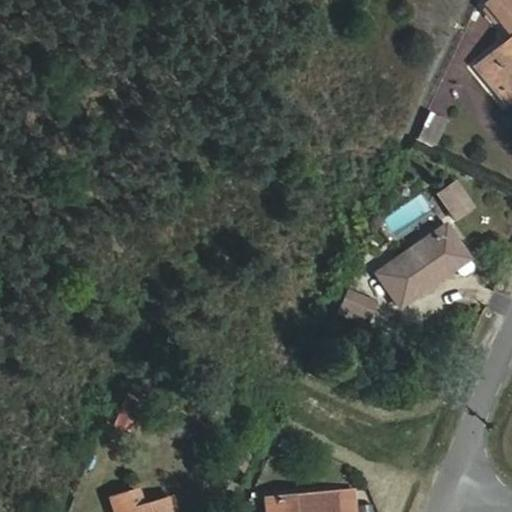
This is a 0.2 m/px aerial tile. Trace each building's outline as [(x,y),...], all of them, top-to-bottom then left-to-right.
[(509,83),(511,80),(511,0),(488,0),(484,4),(510,38),(475,65),(491,86),(505,76),(509,83)] [(511,101),(511,80),(509,83),(505,76),(491,86),(506,106),(511,101)] [(433,148),(446,120),(428,111),(415,139),(433,148)] [(453,218),(470,207),(453,183),(436,194),(453,218)] [(395,306),(466,259),(444,226),(374,273),(395,306)] [(364,328),(376,302),(345,288),(334,314),(364,328)] [(139,405),(125,398),(111,429),(126,435),(139,405)] [(173,511),(170,499),(140,507),(135,491),(109,498),(112,511),(123,511),(125,511),(173,511)] [(334,511),(333,492),(263,499),(264,511),(334,511)]
